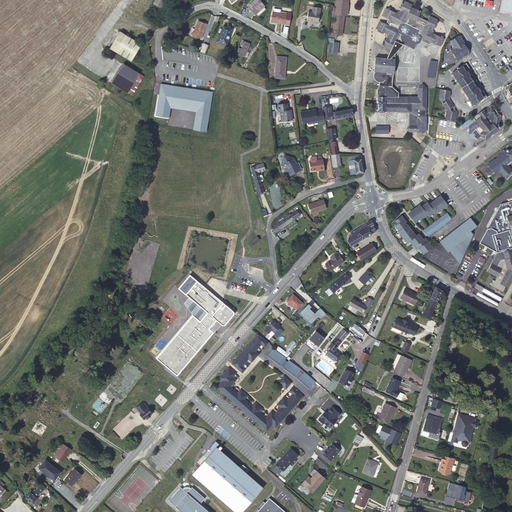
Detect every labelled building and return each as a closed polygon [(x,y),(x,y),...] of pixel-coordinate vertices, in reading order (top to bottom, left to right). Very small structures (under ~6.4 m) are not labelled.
[(166,0),(155,0),(153,4),(161,9),(166,0)] [(256,13),(263,7),(264,6),(259,0),(255,0),(249,6),(255,14),(256,13)] [(511,0),(500,0),(498,12),(511,14),(511,0)] [(388,19),(386,24),(390,26),(391,23),(398,27),(400,24),(404,23),(423,31),(421,34),(423,37),(421,41),(429,44),(431,41),(440,46),(444,38),(443,38),(443,36),(438,33),(437,35),(434,33),(433,30),(434,27),(436,28),(438,22),(437,21),(437,20),(429,16),(427,21),(423,19),(423,18),(422,15),(420,14),(421,11),(416,8),(415,10),(411,8),(412,5),(404,1),(404,3),(402,2),(399,8),(401,8),(400,11),(396,13),(393,11),(394,10),(388,7),(387,9),(386,8),(382,16),(388,19)] [(348,4),(337,3),(336,8),(335,14),(345,15),(347,15),(348,4)] [(265,9),(263,7),(256,13),(258,15),(265,9)] [(313,12),(312,12),(308,11),(308,16),(307,20),(318,22),(321,8),(315,7),(313,12)] [(273,12),(271,20),(278,22),(278,23),(284,24),(286,14),(279,13),(274,12),(273,12)] [(335,17),(333,34),(336,34),(342,35),(345,15),(335,14),(335,17)] [(206,24),(198,21),(194,29),(192,28),(190,34),(201,38),(206,24)] [(379,95),(379,97),(398,97),(398,92),(392,87),(393,76),(395,54),(397,50),(400,51),(403,44),(402,44),(400,37),(401,34),(399,33),(397,28),(398,27),(391,23),(390,26),(386,24),(380,21),(376,29),(378,30),(378,32),(383,34),(384,33),(386,34),(387,37),(386,39),(385,39),(382,44),(383,45),(383,46),(391,50),(387,59),(375,58),(374,71),(375,72),(373,75),(373,78),(374,79),(375,80),(376,81),(377,82),(379,83),(379,86),(380,86),(379,87),(378,88),(378,90),(377,91),(378,94),(378,95),(379,95)] [(402,44),(403,44),(414,49),(417,44),(420,43),(421,41),(423,37),(421,34),(423,31),(404,23),(400,24),(398,27),(397,28),(399,33),(401,34),(400,37),(402,44)] [(223,26),(222,29),(220,33),(217,42),(226,45),(232,29),(223,26)] [(141,44),(120,31),(110,48),(131,61),(141,44)] [(463,44),(464,42),(460,36),(458,36),(450,40),(450,43),(454,49),(451,51),(457,61),(463,57),(468,54),(468,51),(463,44)] [(334,39),(327,37),(326,42),(329,42),(328,53),(338,54),(339,43),(334,42),(334,39)] [(249,44),(242,41),(241,44),(243,45),(241,49),(239,48),(237,53),(245,56),(249,44)] [(202,42),(198,51),(205,54),(208,45),(202,42)] [(435,55),(426,55),(425,76),(434,76),(435,70),(435,64),(435,55)] [(286,57),(277,56),(275,77),(284,78),(286,57)] [(139,73),(123,63),(111,83),(128,93),(139,73)] [(466,71),(469,69),(466,63),(462,66),(452,73),(472,104),(474,103),(478,104),(480,102),(481,99),(483,98),(466,71)] [(487,97),(469,69),(466,71),(483,98),(484,99),(487,97)] [(144,76),(139,73),(128,93),(132,95),(144,76)] [(206,131),(213,92),(159,83),(154,114),(170,117),(171,108),(196,112),(193,129),(206,131)] [(409,111),(409,125),(418,125),(418,109),(426,109),(426,88),(418,88),(418,96),(408,96),(408,97),(398,97),(379,97),(378,97),(378,112),(385,112),(385,111),(409,111)] [(445,107),(451,103),(448,99),(450,91),(441,89),(439,98),(441,101),(444,99),(446,101),(443,103),(445,107)] [(446,119),(455,121),(456,112),(454,109),(451,111),(450,109),(453,107),(451,103),(445,107),(447,111),(446,119)] [(287,104),(278,105),(278,111),(280,111),(281,121),(286,121),(286,122),(288,121),(288,120),(292,120),(291,109),(288,110),(287,104)] [(489,137),(498,130),(498,129),(499,129),(500,128),(500,127),(499,126),(498,125),(498,120),(500,120),(500,115),(494,114),(492,114),(491,111),(492,110),(490,106),(478,114),(480,118),(476,121),(473,117),(465,122),(468,126),(472,132),(474,135),(473,136),(474,137),(476,139),(480,136),(483,139),(487,137),(489,137)] [(335,118),(353,115),(352,109),(329,113),(328,107),(322,107),(324,115),(325,115),(326,119),(334,118),(335,118)] [(303,123),(317,121),(316,111),(315,109),(310,110),(310,111),(307,111),(301,112),(303,123)] [(418,132),(426,132),(426,109),(418,109),(418,125),(418,132)] [(468,126),(465,122),(459,126),(462,131),(468,126)] [(511,148),(507,151),(506,150),(505,150),(504,150),(503,151),(499,155),(496,157),(496,158),(493,161),(493,160),(486,166),(488,168),(485,171),(484,172),(488,176),(489,175),(492,173),(494,174),(498,171),(503,177),(510,171),(506,166),(507,165),(510,162),(511,163),(511,148)] [(339,154),(332,155),(333,167),(341,166),(339,154)] [(293,157),(284,155),(281,164),(286,166),(288,169),(287,170),(290,175),(301,169),(298,163),(296,164),(294,161),(295,160),(293,157)] [(310,161),(309,161),(310,170),(324,169),(323,159),(317,160),(310,161)] [(349,161),(349,165),(355,164),(355,168),(350,169),(350,174),(357,173),(363,172),(361,159),(349,161)] [(263,164),(251,167),(256,186),(256,187),(258,194),(263,192),(261,184),(260,181),(263,181),(264,179),(262,175),(259,175),(258,172),(265,170),(263,164)] [(511,169),(511,170),(507,165),(506,166),(510,171),(503,177),(506,180),(507,177),(509,175),(510,175),(511,174),(511,173),(511,169)] [(441,209),(447,205),(440,196),(434,201),(441,209)] [(323,200),(308,205),(310,214),(326,209),(323,200)] [(511,200),(500,204),(498,209),(497,212),(496,212),(490,222),(494,224),(497,233),(491,234),(496,253),(503,251),(504,255),(510,253),(511,257),(505,259),(500,260),(497,266),(491,263),(487,271),(497,276),(499,273),(504,275),(500,283),(508,288),(511,279),(511,200)] [(441,209),(434,201),(428,205),(434,213),(435,214),(441,209)] [(428,217),(434,213),(428,205),(426,203),(420,207),(426,215),(428,217)] [(426,215),(420,207),(418,205),(412,210),(419,219),(420,220),(426,215)] [(419,219),(412,210),(406,215),(413,223),(419,219)] [(273,234),(299,215),(296,211),(291,214),(290,213),(285,216),(286,217),(271,228),(273,234)] [(450,219),(446,213),(422,232),(426,237),(450,219)] [(405,222),(400,216),(394,220),(397,223),(394,225),(398,231),(405,225),(403,223),(405,222)] [(469,218),(439,243),(447,253),(449,252),(454,258),(461,261),(473,235),(471,234),(470,232),(476,227),(469,218)] [(351,246),(376,230),(372,220),(371,220),(351,232),(352,235),(349,237),(350,239),(348,240),(351,246)] [(405,225),(398,231),(396,232),(401,238),(410,231),(405,225)] [(414,237),(410,231),(401,238),(406,244),(409,241),(414,237)] [(414,237),(409,241),(414,247),(423,240),(418,234),(414,237)] [(259,240),(257,237),(248,244),(251,247),(259,240)] [(432,248),(425,239),(423,240),(414,247),(416,251),(418,249),(423,255),(432,248)] [(376,250),(372,243),(357,253),(357,254),(354,256),(357,261),(361,259),(361,260),(376,250)] [(503,251),(496,253),(491,263),(497,266),(500,260),(505,259),(504,255),(503,251)] [(331,260),(325,263),(329,270),(343,262),(339,255),(338,255),(336,253),(330,257),(331,260)] [(371,278),(366,273),(359,280),(364,285),(371,278)] [(156,358),(177,376),(214,333),(209,329),(216,321),(221,325),(222,325),(223,325),(224,325),(225,324),(232,315),(233,315),(233,314),(233,313),(233,312),(233,311),(232,311),(189,274),(178,288),(188,297),(207,313),(200,321),(192,315),(156,358)] [(347,274),(329,288),(333,292),(350,278),(347,274)] [(482,291),(484,288),(476,283),(474,287),(482,291)] [(429,319),(442,290),(436,286),(422,316),(429,319)] [(477,291),(475,295),(497,307),(500,301),(502,298),(484,288),(482,291),(474,287),(473,289),(477,291)] [(404,288),(400,298),(413,304),(418,294),(404,288)] [(289,298),(286,301),(296,310),(303,303),(293,294),(289,298)] [(192,315),(200,321),(207,313),(188,297),(183,303),(192,315)] [(367,313),(374,300),(368,298),(364,305),(352,299),(348,303),(367,313)] [(321,318),(325,313),(320,307),(316,311),(313,308),(312,309),(310,307),(311,306),(308,304),(299,313),(311,324),(318,316),(321,318)] [(396,318),(393,326),(401,330),(408,333),(409,332),(412,326),(412,325),(408,323),(408,322),(403,319),(402,321),(396,318)] [(273,320),(264,330),(268,334),(271,330),(278,336),(282,331),(279,328),(280,326),(273,320)] [(363,342),(368,334),(355,324),(351,329),(350,329),(349,331),(363,342)] [(417,328),(412,326),(409,332),(414,335),(417,328)] [(328,346),(330,348),(334,351),(334,350),(348,333),(344,330),(345,329),(344,328),(328,346)] [(325,338),(315,330),(305,344),(314,351),(317,346),(318,346),(325,338)] [(264,347),(268,343),(258,334),(251,342),(258,348),(261,344),(264,347)] [(258,348),(251,342),(244,349),(255,358),(258,354),(255,351),(258,348)] [(410,344),(405,342),(402,350),(407,352),(410,344)] [(329,350),(337,357),(339,354),(334,350),(334,351),(330,348),(329,350)] [(255,358),(244,349),(238,356),(245,362),(248,359),(251,362),(255,358)] [(286,358),(274,349),(268,356),(280,365),(286,358)] [(334,360),(337,357),(329,350),(326,353),(334,360)] [(358,361),(359,361),(364,364),(368,354),(362,352),(358,361)] [(395,368),(405,373),(407,370),(406,369),(409,363),(410,363),(411,360),(401,355),(395,368)] [(238,356),(231,363),(242,373),(245,369),(242,366),(245,362),(238,356)] [(301,369),(289,360),(283,368),(295,377),(301,369)] [(223,375),(220,377),(224,381),(226,382),(229,379),(233,383),(236,380),(232,377),(235,373),(228,367),(222,374),(223,375)] [(279,372),(273,368),(272,369),(277,373),(282,377),(283,376),(279,372)] [(393,373),(403,378),(405,373),(395,368),(393,373)] [(346,369),(340,382),(344,384),(345,383),(350,385),(352,379),(352,378),(354,372),(346,369)] [(315,382),(304,371),(298,378),(309,388),(315,382)] [(291,382),(283,376),(282,377),(278,382),(285,389),(291,382)] [(397,396),(399,391),(396,390),(400,381),(392,377),(385,391),(397,396)] [(226,382),(224,381),(218,387),(221,390),(220,390),(227,396),(233,389),(230,386),(233,383),(229,379),(226,382)] [(373,395),(375,391),(364,386),(362,390),(373,395)] [(292,394),(289,397),(296,403),(302,396),(292,387),(289,391),(292,394)] [(237,393),(233,389),(227,396),(234,403),(243,392),(240,389),(237,393)] [(243,392),(234,403),(242,409),(248,402),(244,399),(247,396),(243,392)] [(283,397),(280,401),(290,410),(296,403),(289,397),(286,400),(283,397)] [(442,401),(433,398),(431,406),(440,408),(442,401)] [(280,407),(277,410),(284,417),(290,410),(280,401),(277,404),(280,407)] [(144,402),(136,407),(140,413),(140,414),(143,419),(146,417),(146,418),(150,416),(149,414),(151,413),(147,408),(148,408),(144,402)] [(252,405),(248,402),(242,409),(249,416),(258,405),(254,402),(252,405)] [(379,418),(389,422),(396,407),(386,402),(379,418)] [(262,408),(258,405),(249,416),(256,422),(262,415),(259,412),(262,408)] [(322,415),(318,419),(323,423),(324,422),(328,426),(331,423),(333,424),(336,420),(335,419),(340,413),(332,406),(327,412),(325,412),(324,413),(324,414),(323,415),(322,415)] [(271,411),(268,414),(272,417),(269,420),(272,423),(275,426),(277,423),(278,424),(284,417),(277,410),(274,414),(271,411)] [(265,417),(262,415),(256,422),(263,428),(263,427),(266,429),(272,423),(269,420),(272,417),(268,414),(265,417)] [(453,432),(451,440),(457,441),(457,439),(462,440),(461,443),(462,445),(465,446),(467,444),(468,442),(469,442),(474,426),(476,427),(478,422),(475,421),(476,418),(461,414),(459,422),(456,421),(454,430),(457,431),(456,433),(453,432)] [(427,415),(423,429),(430,432),(429,436),(437,439),(440,430),(438,430),(441,419),(427,415)] [(392,430),(382,426),(379,434),(388,438),(387,440),(395,444),(400,433),(392,429),(392,430)] [(363,438),(357,434),(353,441),(359,444),(363,438)] [(206,458),(192,473),(236,511),(241,511),(263,487),(216,446),(218,443),(215,441),(203,455),(206,458)] [(63,444),(55,456),(63,461),(70,449),(63,444)] [(325,450),(323,453),(330,460),(340,450),(333,444),(332,444),(328,448),(326,450),(325,450)] [(497,445),(491,444),(489,461),(495,462),(497,445)] [(276,465),(273,469),(279,474),(281,470),(282,471),(284,470),(289,464),(291,465),(296,459),(295,458),(298,454),(290,448),(287,452),(286,451),(281,458),(281,459),(280,460),(279,460),(275,465),(276,465)] [(449,473),(455,458),(442,453),(439,460),(442,460),(443,461),(440,470),(449,473)] [(45,459),(39,468),(54,480),(61,471),(45,459)] [(378,463),(367,459),(362,472),(373,476),(378,463)] [(313,468),(307,475),(310,477),(316,470),(313,468)] [(74,469),(64,480),(72,486),(81,475),(74,469)] [(305,478),(301,482),(311,491),(324,477),(316,470),(310,477),(307,480),(305,478)] [(429,480),(420,478),(416,492),(425,495),(429,480)] [(464,486),(449,482),(446,495),(456,498),(455,499),(463,501),(463,500),(468,501),(471,492),(463,490),(464,486)] [(30,493),(26,497),(32,503),(37,499),(36,498),(44,489),(39,484),(32,491),(30,489),(29,491),(30,493)] [(169,500),(182,511),(209,511),(200,503),(205,498),(192,486),(190,488),(189,488),(188,487),(186,487),(184,488),(183,489),(180,486),(169,500)] [(358,495),(354,503),(364,507),(371,490),(361,486),(358,495)] [(286,511),(270,497),(265,502),(260,508),(256,511),(286,511)]
